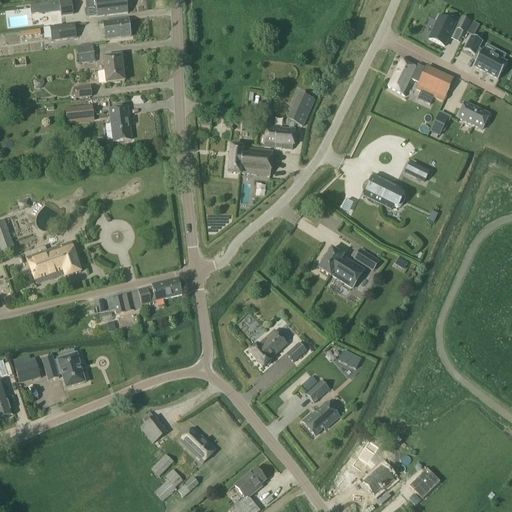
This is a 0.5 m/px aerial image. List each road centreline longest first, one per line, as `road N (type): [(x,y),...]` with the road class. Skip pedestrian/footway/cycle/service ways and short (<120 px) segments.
road 1 (residential): [(197,270),(223,261),(320,156),(397,0)]
road 2 (tertiary): [(197,270),(174,0)]
road 3 (unclassified): [(0,446),(163,377),(201,373)]
road 4 (tertiary): [(327,511),(240,402),(201,373)]
